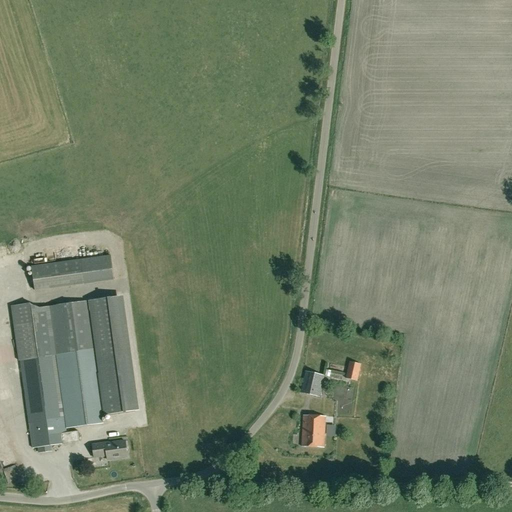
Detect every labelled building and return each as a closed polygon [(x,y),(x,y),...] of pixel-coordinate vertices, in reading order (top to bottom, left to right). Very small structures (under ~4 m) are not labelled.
[(110,255),(81,260),(31,266),(35,290),(114,279),(110,255)] [(117,296),(88,300),(104,415),(133,411),(117,296)] [(87,310),(67,312),(65,298),(11,306),(13,325),(18,360),(20,360),(32,448),(85,440),(84,430),(66,432),(63,412),(69,411),(71,427),(102,423),(92,348),(87,310)] [(360,364),(349,361),(346,378),(356,381),(360,364)] [(319,397),(324,376),(306,371),(300,392),(319,397)] [(324,447),(325,416),(303,415),(302,446),(324,447)] [(336,417),(328,416),(328,426),(336,426),(336,417)] [(107,459),(127,457),(125,441),(116,442),(116,443),(108,444),(108,443),(92,445),(93,457),(106,456),(107,459)]
